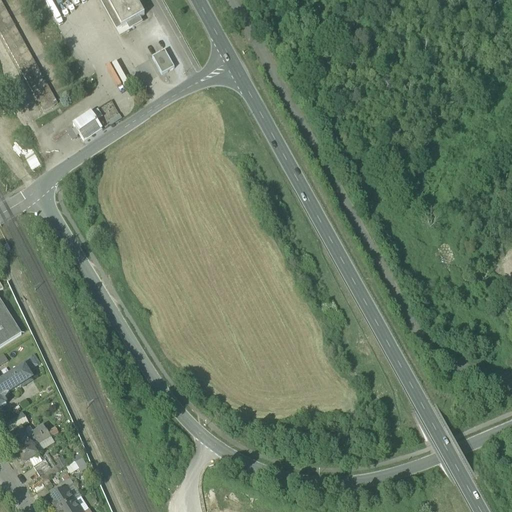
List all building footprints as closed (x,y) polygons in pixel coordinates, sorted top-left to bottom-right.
[(134,0),(104,0),(121,30),(144,17),(134,0)] [(0,1),(0,8),(54,107),(58,105),(0,1)] [(0,35),(43,113),(54,107),(0,8),(0,35)] [(152,60),(162,77),(174,70),(164,53),(152,60)] [(92,116),(80,123),(85,131),(97,123),(92,116)] [(80,137),(86,133),(85,131),(80,123),(72,127),(79,137),(80,137)] [(101,130),(97,123),(85,131),(86,133),(80,137),(83,142),(101,130)] [(0,350),(21,338),(0,304),(0,350)] [(27,375),(40,367),(34,358),(21,366),(24,370),(27,375)] [(24,370),(12,378),(15,384),(28,376),(27,375),(24,370)] [(28,376),(15,384),(19,390),(31,382),(28,376)] [(10,387),(15,384),(12,378),(6,382),(10,387)] [(0,393),(10,387),(6,382),(0,385),(0,386),(0,387),(1,389),(0,389),(0,393)] [(13,393),(19,390),(15,384),(10,387),(13,393)] [(8,397),(13,393),(10,387),(0,393),(0,411),(6,407),(0,397),(5,395),(6,396),(8,397)] [(20,416),(3,427),(10,438),(27,427),(20,416)] [(6,442),(14,455),(42,438),(47,435),(44,429),(33,435),(32,436),(32,438),(33,440),(29,442),(24,434),(23,432),(6,442)] [(30,430),(24,434),(29,442),(33,440),(32,438),(32,436),(33,435),(30,430)] [(51,441),(47,435),(42,438),(45,444),(51,441)] [(45,444),(42,438),(14,455),(13,456),(22,469),(39,458),(33,449),(36,447),(37,448),(40,447),(45,444)] [(71,478),(87,468),(82,461),(66,470),(71,478)] [(33,470),(40,481),(52,473),(45,462),(33,470)] [(58,489),(61,495),(66,492),(73,488),(69,482),(58,489)] [(48,503),(53,511),(62,511),(74,504),(66,492),(61,495),(48,503)]
